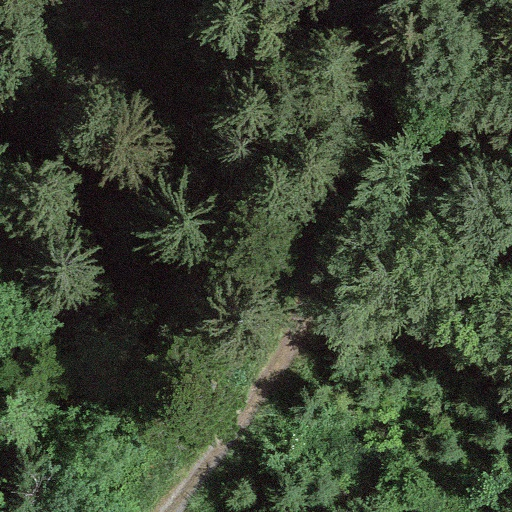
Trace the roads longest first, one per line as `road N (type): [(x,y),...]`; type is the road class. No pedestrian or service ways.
road 1 (track): [(88,0),(331,297),(172,511)]
road 2 (track): [(331,297),(354,0)]
